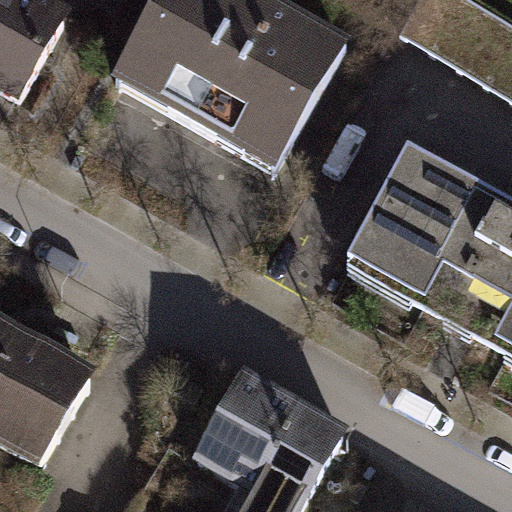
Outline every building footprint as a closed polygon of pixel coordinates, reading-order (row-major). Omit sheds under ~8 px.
[(72,22),(32,0),(0,0),(0,88),(27,103),(72,22)] [(344,55),(246,0),(175,0),(127,86),(277,171),(344,55)] [(511,33),(455,0),(425,0),(400,42),(511,108),(511,33)] [(511,225),(411,170),(358,265),(511,349),(511,225)] [(94,393),(0,338),(0,443),(48,471),(94,393)] [(306,511),(344,446),(244,390),(201,468),(260,501),(280,511),(306,511)] [(253,511),(280,511),(260,501),(253,511)]
